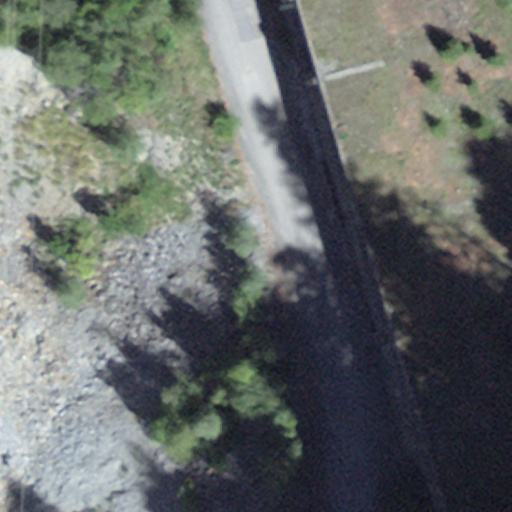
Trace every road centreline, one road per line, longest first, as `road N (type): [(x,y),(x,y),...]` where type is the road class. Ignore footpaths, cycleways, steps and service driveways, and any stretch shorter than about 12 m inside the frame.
road 1 (secondary): [(496,511),(351,0)]
road 2 (unclassified): [(348,511),(235,0)]
